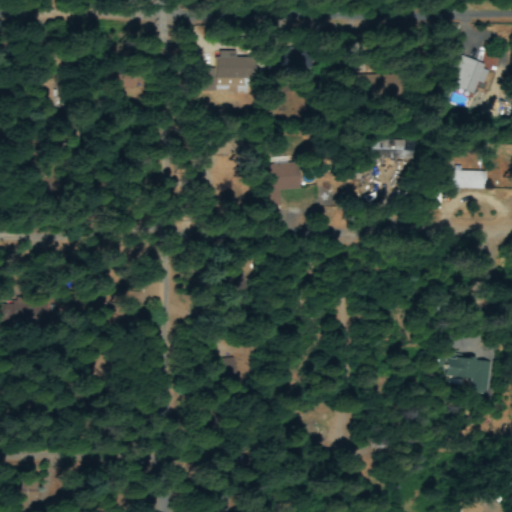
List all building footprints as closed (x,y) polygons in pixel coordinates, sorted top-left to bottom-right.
[(288,70),(289,52),(268,51),(267,69),(288,70)] [(232,53),(216,53),(217,81),(222,81),(222,78),(240,77),(240,60),(233,60),(232,53)] [(471,93),(474,83),(479,85),(485,66),(452,57),(444,86),(471,93)] [(366,160),(405,160),(404,141),(366,142),(366,160)] [(262,165),(264,207),(278,206),(278,192),(295,191),(295,164),(262,165)] [(483,173),(444,172),(444,190),(482,191),(483,173)] [(488,362),(443,359),(441,378),(469,380),(468,393),(485,394),(488,362)] [(456,511),(481,511),(472,497),(454,509),(456,511)]
